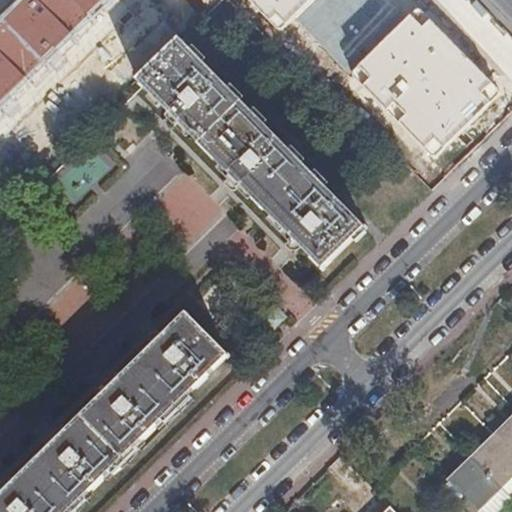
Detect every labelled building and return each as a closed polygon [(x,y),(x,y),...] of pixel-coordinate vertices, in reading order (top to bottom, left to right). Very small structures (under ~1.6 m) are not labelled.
[(12,0),(0,13),(0,104),(106,0),(12,0)] [(323,271),(366,230),(181,41),(138,83),(323,271)] [(0,511),(71,511),(228,359),(187,316),(0,499),(0,511)] [(511,419),(494,437),(511,455),(511,419)] [(511,455),(494,437),(471,460),(501,490),(511,478),(511,455)] [(471,460),(448,482),(478,511),(501,490),(471,460)] [(501,490),(478,511),(498,511),(511,500),(501,490)]
